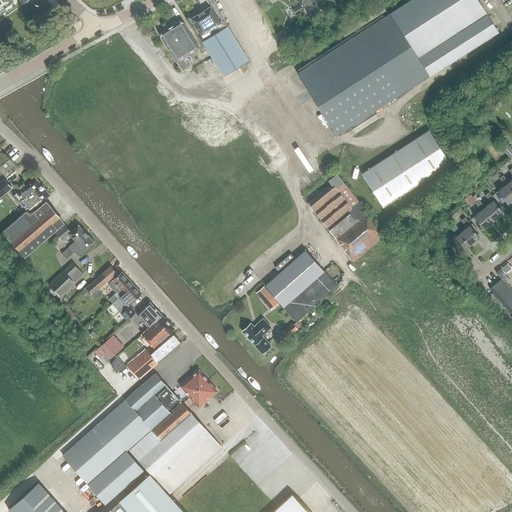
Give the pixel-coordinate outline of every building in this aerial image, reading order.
[(0,0),(0,11),(11,3),(13,2),(11,0),(0,0)] [(476,0),(410,0),(297,73),(336,135),(428,75),(429,76),(498,33),(476,0)] [(319,11),(313,0),(302,0),(310,16),(319,11)] [(303,11),(300,4),(291,9),(295,15),(303,11)] [(205,39),(227,26),(224,21),(220,23),(210,6),(190,19),(200,35),(202,34),(205,39)] [(310,16),(313,21),(322,17),(319,11),(310,16)] [(192,66),(186,56),(199,48),(183,22),(179,21),(161,32),(160,36),(176,62),(182,72),(192,66)] [(303,31),(299,23),(284,32),(288,39),(303,31)] [(227,26),(205,39),(201,42),(223,77),(248,61),(227,26)] [(450,163),(428,130),(361,173),(383,207),(450,163)] [(294,139),(313,164),(319,160),(322,164),(328,159),(323,152),(328,148),(319,137),(313,141),(305,131),(294,139)] [(511,155),(511,149),(506,142),(500,147),(509,158),(511,155)] [(356,222),(367,213),(333,169),(325,176),(331,185),(332,184),(339,192),(351,208),(348,211),(356,222)] [(494,179),(499,175),(495,169),(489,174),(494,179)] [(321,172),(305,181),(308,187),(324,177),(321,172)] [(511,189),(507,184),(508,182),(503,175),(499,178),(505,185),(497,192),(507,204),(511,199),(511,189)] [(0,197),(11,188),(4,178),(0,181),(0,197)] [(28,212),(49,195),(35,178),(25,186),(23,184),(18,188),(20,190),(13,196),(21,206),(22,204),(28,212)] [(315,212),(339,192),(332,184),(331,185),(308,203),(315,212)] [(356,222),(348,211),(351,208),(339,192),(315,212),(336,239),(356,222)] [(493,220),(503,212),(493,201),(494,200),(488,192),(485,195),(490,202),(485,207),(483,208),(493,220)] [(476,202),(470,194),(465,198),(471,206),(476,202)] [(483,208),(485,207),(479,200),(475,203),(481,210),(473,216),(483,229),(493,220),(483,208)] [(24,257),(63,223),(45,201),(29,215),(25,211),(0,232),(0,236),(21,259),(24,257)] [(353,261),(384,236),(367,213),(356,222),(336,239),(353,261)] [(469,245),(479,237),(469,226),(470,225),(464,217),(461,220),(466,227),(461,232),(459,233),(469,245)] [(78,256),(94,241),(78,225),(70,232),(65,225),(55,233),(61,240),(68,234),(74,241),(69,246),(61,254),(66,259),(74,252),(78,256)] [(459,233),(461,232),(455,225),(451,228),(457,235),(449,241),(459,254),(469,245),(459,233)] [(447,240),(439,231),(435,234),(443,243),(447,240)] [(296,322),(336,286),(305,250),(264,286),(296,322)] [(59,296),(82,274),(72,262),(48,285),(59,296)] [(507,263),(501,268),(503,271),(509,266),(507,264),(507,263)] [(90,295),(116,272),(110,266),(84,288),(90,295)] [(495,272),(499,277),(504,272),(501,268),(495,272)] [(107,284),(116,292),(108,299),(112,303),(117,298),(125,290),(127,291),(133,285),(121,271),(107,284)] [(499,302),(511,291),(501,278),(489,289),(499,302)] [(135,312),(128,305),(141,293),(133,285),(127,291),(125,290),(117,298),(112,303),(111,304),(117,310),(118,309),(122,312),(120,313),(126,320),(135,312)] [(264,286),(256,293),(259,297),(267,290),(264,286)] [(511,291),(499,302),(509,313),(511,311),(511,291)] [(278,303),(273,297),(265,304),(271,310),(278,303)] [(148,327),(161,315),(149,302),(136,314),(148,327)] [(148,327),(146,329),(141,334),(153,347),(173,328),(161,315),(148,327)] [(250,323),(242,331),(261,353),(270,345),(261,335),(265,332),(266,332),(266,331),(271,327),(262,318),(253,326),(250,323)] [(292,323),(282,332),(287,338),(297,329),(292,323)] [(149,353),(157,363),(180,343),(172,333),(149,353)] [(108,339),(100,346),(105,353),(110,358),(119,351),(108,339)] [(157,363),(149,353),(145,349),(127,364),(139,379),(157,363)] [(118,370),(126,362),(118,354),(110,361),(118,370)] [(189,396),(207,380),(198,370),(179,386),(189,396)] [(125,451),(181,402),(155,373),(62,455),(105,504),(142,470),(125,451)] [(198,407),(216,391),(207,380),(189,396),(198,407)] [(169,493),(221,447),(182,403),(129,450),(155,479),(155,478),(169,493)] [(106,511),(183,511),(149,474),(119,501),(110,510),(109,509),(106,511)] [(8,509),(10,511),(64,511),(38,483),(8,509)] [(308,511),(292,494),(272,511),(308,511)]
